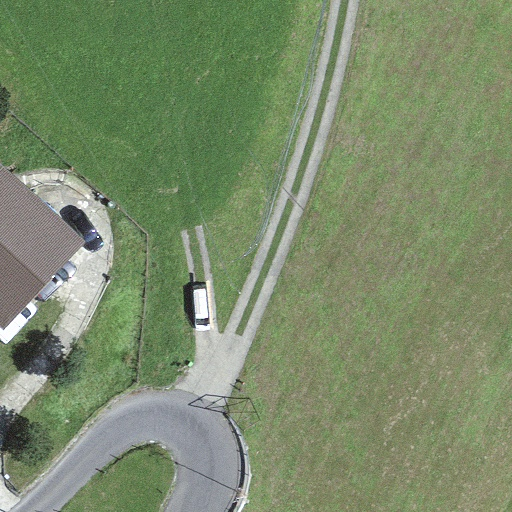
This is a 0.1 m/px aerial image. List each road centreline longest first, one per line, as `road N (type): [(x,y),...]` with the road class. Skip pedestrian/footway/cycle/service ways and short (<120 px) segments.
road 1 (track): [(189,420),(311,170),(356,0)]
road 2 (unclassified): [(23,511),(105,433),(149,414),(189,420),(208,453),(196,511)]
